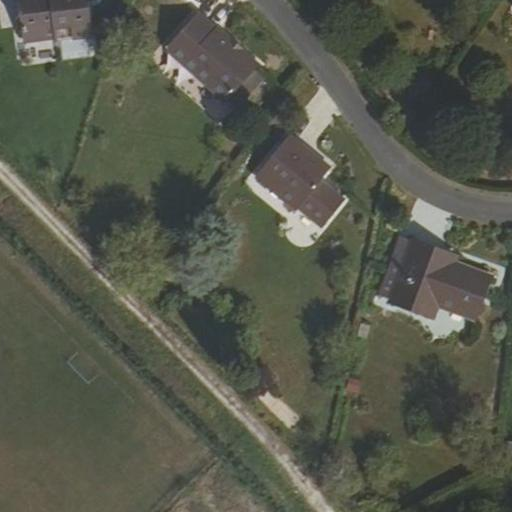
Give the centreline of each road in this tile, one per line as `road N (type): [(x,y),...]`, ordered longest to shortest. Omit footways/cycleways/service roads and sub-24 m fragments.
road 1 (track): [(0,193),(317,511)]
road 2 (residential): [(511,212),(445,200),(392,164),(265,0)]
